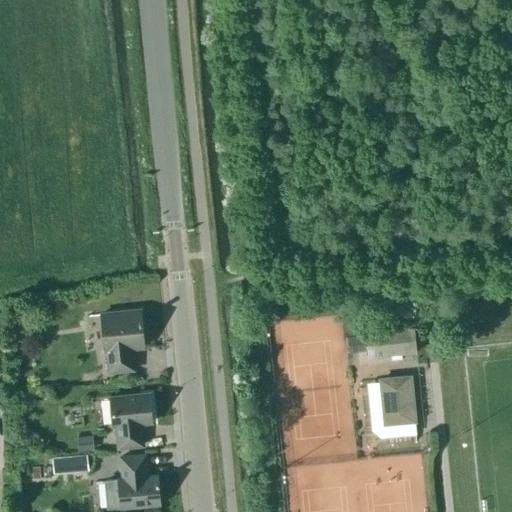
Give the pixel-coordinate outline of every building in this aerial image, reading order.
[(104,351),(106,350),(109,372),(133,369),(131,348),(143,347),(141,323),(143,323),(142,319),(141,319),(140,310),(101,314),(104,351)] [(365,333),(367,358),(416,353),(413,328),(365,333)] [(380,379),(384,424),(414,421),(409,376),(380,379)] [(140,423),(151,422),(149,393),(110,397),(112,426),(116,426),(118,448),(142,445),(140,423)] [(92,435),(76,436),(77,451),(93,449),(92,435)] [(73,454),(53,456),(54,472),(74,470),(73,454)] [(108,509),(159,504),(156,475),(146,476),(144,454),(120,457),(122,478),(117,479),(106,480),(108,509)]
